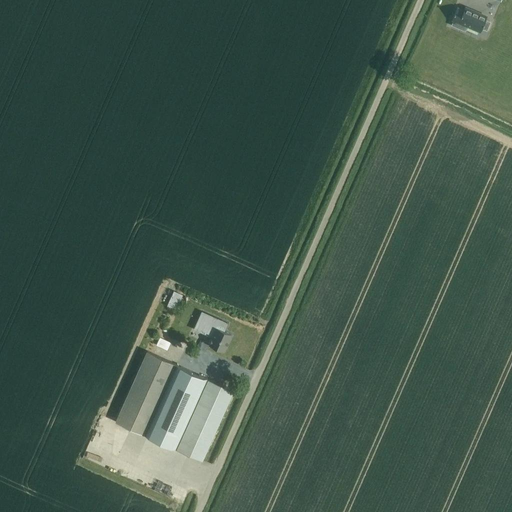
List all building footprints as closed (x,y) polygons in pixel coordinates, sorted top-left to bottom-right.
[(487,17),(465,8),(464,11),(457,8),(452,20),(454,21),(452,25),(465,31),(467,26),(481,32),(482,29),(487,30),(490,22),(486,20),(487,17)] [(175,291),(168,306),(175,309),(181,294),(175,291)] [(231,335),(222,331),(217,328),(217,329),(208,325),(205,333),(213,337),(210,345),(211,345),(210,346),(215,349),(216,347),(224,351),(231,335)] [(165,336),(161,344),(173,349),(177,342),(165,336)] [(195,458),(227,387),(147,351),(116,422),(195,458)] [(105,417),(97,420),(100,428),(108,425),(105,417)] [(134,476),(131,481),(140,486),(143,481),(134,476)]
